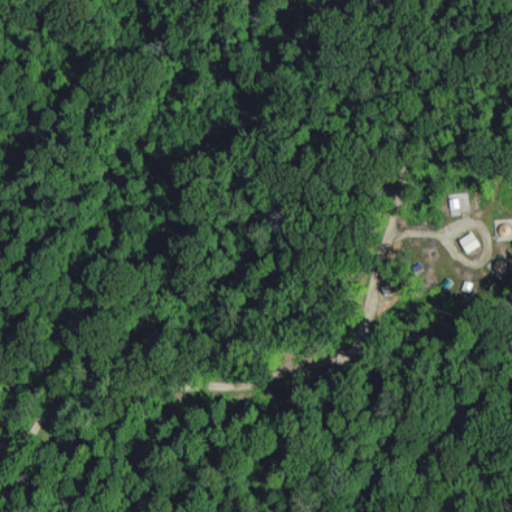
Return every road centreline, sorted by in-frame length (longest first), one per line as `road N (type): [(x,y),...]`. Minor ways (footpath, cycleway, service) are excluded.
road 1 (residential): [(0,360),(364,290),(402,268),(430,81),(478,0)]
road 2 (residential): [(364,290),(493,452)]
